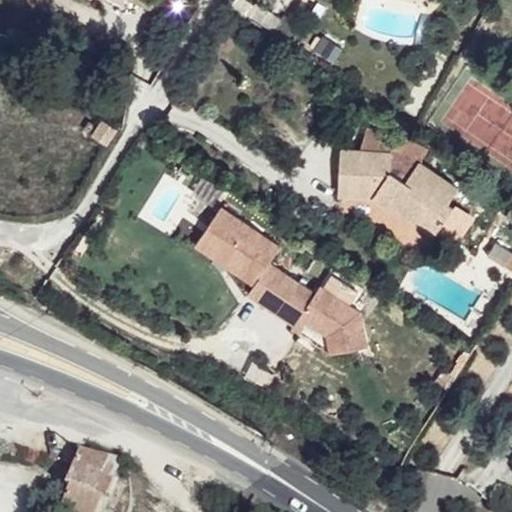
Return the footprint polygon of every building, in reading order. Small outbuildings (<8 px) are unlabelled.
[(120,130),(105,119),(93,137),(108,148),(120,130)] [(343,148),(339,194),(375,197),(396,211),(399,208),(437,235),(439,231),(455,208),(450,204),(462,189),(413,150),(414,135),(399,134),(398,137),(393,152),(365,150),(343,148)] [(219,205),(195,249),(254,282),(245,297),(304,330),(305,328),(354,356),(375,318),(353,305),(361,289),(329,271),(319,289),(272,263),(284,241),(219,205)] [(511,251),(497,242),(489,255),(511,270),(511,251)] [(69,439),(66,448),(50,503),(84,511),(99,511),(116,453),(69,439)]
